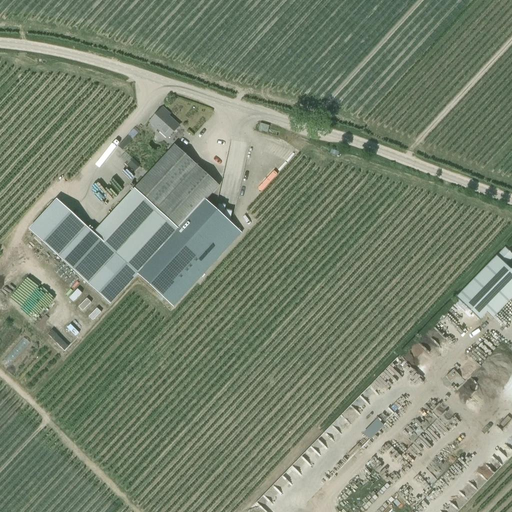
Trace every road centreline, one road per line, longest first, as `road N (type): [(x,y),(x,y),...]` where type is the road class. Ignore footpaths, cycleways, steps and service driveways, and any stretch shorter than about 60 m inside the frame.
road 1 (unclassified): [(511,201),(140,75),(0,43)]
road 2 (track): [(308,127),(424,0)]
road 3 (track): [(408,161),(511,46)]
